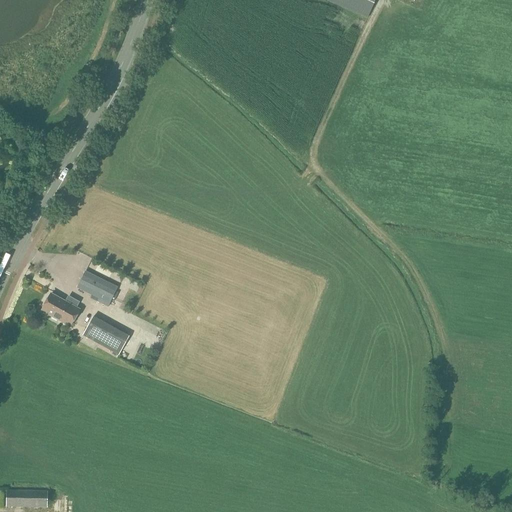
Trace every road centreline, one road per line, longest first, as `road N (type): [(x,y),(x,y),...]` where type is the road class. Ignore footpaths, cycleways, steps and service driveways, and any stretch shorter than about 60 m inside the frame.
road 1 (tertiary): [(0,278),(112,84),(146,0)]
road 2 (residential): [(376,479),(94,385)]
road 3 (residential): [(94,385),(93,414),(277,464)]
road 4 (residential): [(464,316),(472,432),(479,455),(511,477)]
road 5 (residential): [(376,479),(406,397),(406,330)]
road 6 (residential): [(277,464),(391,511)]
